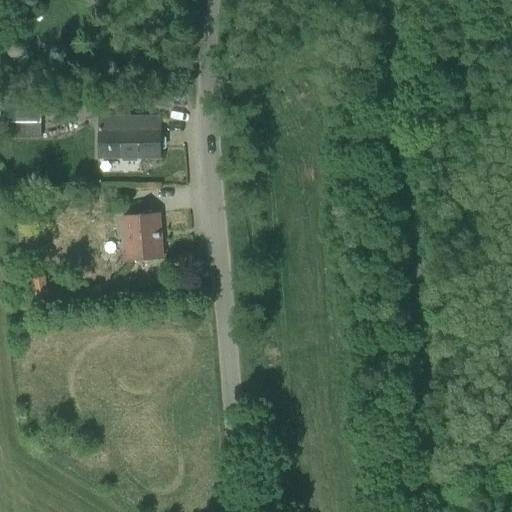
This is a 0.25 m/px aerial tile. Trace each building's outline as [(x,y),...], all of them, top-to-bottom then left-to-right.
[(40,98),(0,98),(0,100),(1,139),(41,139),(40,98)] [(164,140),(160,139),(160,119),(98,118),(98,160),(122,160),(122,163),(137,163),(137,158),(160,158),(160,149),(164,148),(164,140)] [(125,263),(162,260),(158,213),(122,217),(125,263)] [(26,272),(15,274),(18,288),(29,285),(26,272)] [(32,299),(47,297),(45,277),(30,279),(32,299)]
